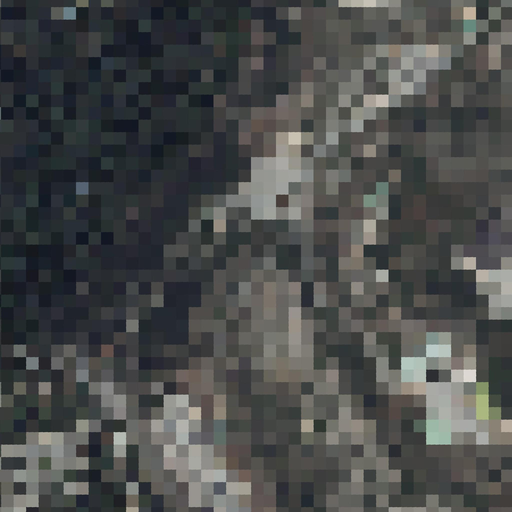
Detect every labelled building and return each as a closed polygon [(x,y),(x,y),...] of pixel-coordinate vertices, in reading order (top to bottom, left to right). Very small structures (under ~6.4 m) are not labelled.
[(511,218),(501,208),(489,220),(511,241),(511,254),(508,258),(511,262),(511,218)] [(511,247),(487,222),(456,252),(480,277),(511,247)] [(428,329),(395,350),(406,368),(439,347),(428,329)] [(471,377),(457,386),(478,416),(491,407),(471,377)] [(443,429),(429,405),(414,414),(429,438),(443,429)]
